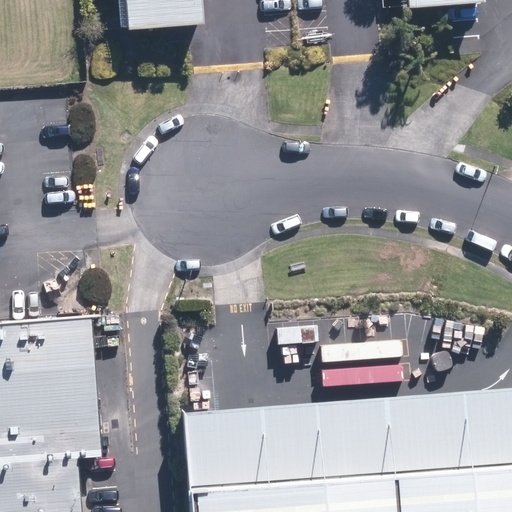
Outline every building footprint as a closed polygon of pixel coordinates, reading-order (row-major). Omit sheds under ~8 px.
[(207,0),(138,0),(141,41),(211,36),(207,0)] [(491,0),(413,0),(415,16),(492,10),(491,0)] [(93,455),(83,315),(0,320),(0,511),(74,511),(70,457),(93,455)] [(511,382),(187,408),(195,488),(511,463),(511,382)] [(189,488),(190,511),(511,511),(511,463),(195,488),(189,488)]
